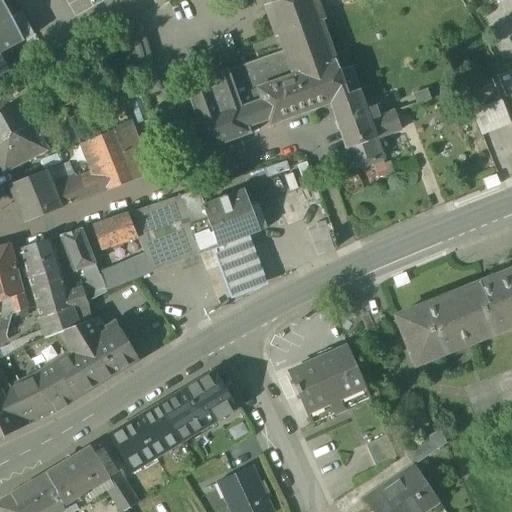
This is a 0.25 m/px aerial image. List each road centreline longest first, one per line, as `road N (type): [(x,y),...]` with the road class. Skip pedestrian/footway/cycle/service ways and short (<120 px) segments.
road 1 (residential): [(0,232),(34,234),(308,136),(357,266)]
road 2 (tertiary): [(235,327),(0,465)]
road 3 (residential): [(310,511),(235,327)]
road 4 (tertiary): [(511,203),(357,266)]
road 5 (tertiary): [(357,266),(235,327)]
